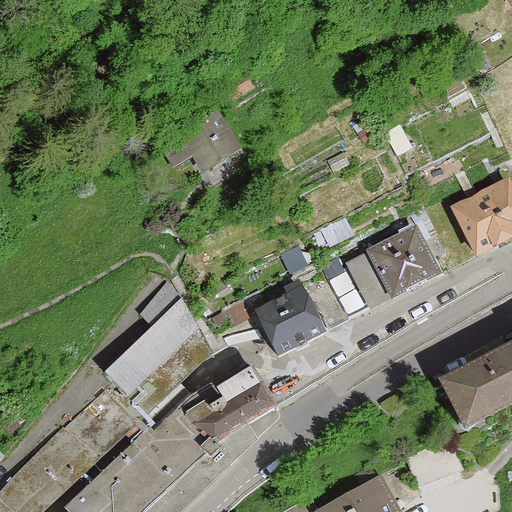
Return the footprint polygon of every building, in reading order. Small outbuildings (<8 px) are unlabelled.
[(239,148),(215,109),(159,143),(174,168),(194,156),(202,170),(239,148)] [(366,128),(356,134),(362,144),(372,137),(366,128)] [(343,153),(328,161),(335,172),(349,164),(343,153)] [(511,183),(509,177),(451,206),(476,255),(511,237),(511,183)] [(416,227),(345,264),(349,272),(369,310),(440,273),(416,227)] [(298,246),(281,254),(290,274),(308,265),(298,246)] [(343,271),(337,258),(321,266),(327,278),(343,271)] [(348,320),(369,310),(349,272),(328,283),(348,320)] [(287,294),(254,310),(277,357),(325,333),(299,279),(284,287),(287,294)] [(213,355),(181,297),(167,281),(140,313),(151,326),(103,371),(113,382),(144,417),(180,382),(205,359),(213,355)] [(329,330),(348,320),(328,283),(310,292),(329,330)] [(243,302),(223,312),(229,322),(231,326),(250,316),(243,302)] [(223,312),(213,317),(218,327),(229,322),(223,312)] [(511,340),(439,378),(465,428),(511,404),(511,340)] [(248,423),(276,407),(250,366),(215,386),(222,396),(211,403),(207,398),(186,410),(205,432),(215,443),(248,423)] [(0,511),(42,511),(98,460),(144,417),(113,382),(65,429),(62,427),(17,472),(0,491),(0,511)] [(179,511),(232,463),(215,443),(205,432),(186,410),(181,404),(153,431),(149,427),(65,508),(68,511),(179,511)] [(257,438),(248,423),(215,443),(232,463),(257,438)] [(450,440),(406,458),(418,488),(462,470),(450,440)] [(399,511),(379,476),(315,511),(399,511)]
